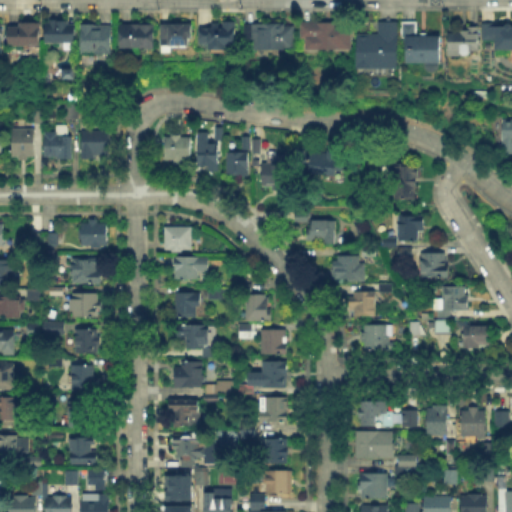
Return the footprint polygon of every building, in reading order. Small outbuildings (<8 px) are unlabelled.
[(67,20),(67,24),(76,24),(76,43),(46,43),(46,24),(53,24),(53,20),(67,20)] [(236,26),(236,45),(231,45),(231,52),(210,51),(210,45),(200,45),(201,26),(212,26),(212,24),(219,24),(219,26),(225,26),(225,21),(236,21),(236,26)] [(420,22),(419,35),(443,35),(443,64),(442,64),(442,65),(441,67),(441,69),(440,71),(435,73),(429,71),(428,70),(427,66),(426,63),(408,63),(409,35),(405,35),(405,22),(420,22)] [(36,23),(36,28),(40,28),(40,47),(9,47),(9,28),(18,28),(18,23),(36,23)] [(81,55),(82,23),(112,24),(112,56),(81,55)] [(284,24),(284,27),(293,27),(293,47),(284,47),(284,51),(255,51),(255,43),(245,43),(245,25),(255,25),(255,23),(284,24)] [(353,31),(353,42),(349,42),(349,50),(305,49),(305,39),(298,39),(298,23),(353,23),(353,31)] [(379,71),(356,71),(357,32),(379,32),(379,23),(398,23),(398,71),(379,71)] [(122,48),(122,24),(154,24),(154,48),(122,48)] [(163,48),(163,24),(191,24),(191,37),(189,37),(188,48),(163,48)] [(496,25),(496,28),(511,28),(511,52),(495,52),(495,41),(483,41),(483,25),(496,25)] [(469,53),(469,57),(461,57),(461,53),(449,53),(449,31),(466,31),(466,27),(479,27),(479,53),(469,53)] [(63,79),(63,69),(75,69),(75,79),(63,79)] [(62,118),(62,102),(76,103),(76,118),(62,118)] [(34,124),(34,108),(43,108),(43,124),(34,124)] [(511,155),(503,155),(503,121),(511,121),(511,155)] [(214,142),(214,126),(222,126),(222,142),(214,142)] [(13,157),(13,127),(36,127),(36,157),(13,157)] [(82,159),(82,132),(110,132),(110,159),(82,159)] [(210,133),(210,144),(218,145),(218,172),(210,172),(210,168),(199,168),(199,133),(210,133)] [(242,149),(242,135),(251,135),(251,149),(242,149)] [(73,136),(73,161),(59,161),(59,156),(46,155),(46,136),(73,136)] [(174,162),(174,159),(166,159),(166,136),(191,136),(191,159),(185,159),(185,162),(174,162)] [(253,155),(253,140),(261,140),(261,155),(253,155)] [(345,158),(339,178),(314,171),(315,166),(291,159),(296,143),(345,158)] [(227,176),(227,152),(248,153),(248,176),(227,176)] [(281,157),(281,163),(284,163),(284,185),(263,185),(263,163),(267,163),(267,157),(281,157)] [(405,160),(405,166),(418,166),(418,177),(405,177),(405,178),(393,178),(394,160),(405,160)] [(296,220),(295,210),(307,210),(308,219),(296,220)] [(419,243),(398,243),(398,217),(425,217),(425,233),(419,233),(419,243)] [(94,247),(94,246),(82,246),(82,226),(88,226),(88,220),(97,220),(97,226),(108,226),(108,246),(103,245),(103,247),(94,247)] [(310,221),(335,220),(335,239),(311,240),(310,221)] [(166,252),(166,227),(193,227),(193,252),(166,252)] [(48,247),(48,232),(60,232),(60,247),(48,247)] [(363,257),(363,246),(377,246),(377,257),(363,257)] [(447,253),(447,264),(450,264),(450,275),(422,275),(422,253),(447,253)] [(353,275),(334,275),(334,259),(340,259),(340,254),(358,254),(358,268),(353,268),(353,275)] [(176,281),(176,256),(200,256),(200,281),(176,281)] [(98,258),(98,272),(103,272),(103,283),(73,282),(73,258),(98,258)] [(14,286),(0,286),(0,259),(14,260),(14,286)] [(25,285),(25,299),(40,299),(40,285),(25,285)] [(445,287),(466,287),(465,295),(468,295),(468,311),(449,311),(449,318),(438,318),(438,310),(444,310),(445,287)] [(211,299),(211,288),(228,288),(228,299),(211,299)] [(199,319),(177,319),(177,292),(201,293),(201,306),(199,306),(199,319)] [(349,309),(349,295),(356,295),(356,292),(376,292),(376,316),(357,316),(357,309),(349,309)] [(98,293),(98,304),(101,304),(101,309),(96,309),(96,318),(75,318),(75,293),(98,293)] [(0,294),(1,294),(1,296),(19,296),(19,300),(25,300),(25,309),(19,309),(19,318),(7,318),(7,314),(0,314),(0,294)] [(255,296),(269,296),(268,309),(273,309),(273,322),(248,322),(248,296),(255,296)] [(24,319),(24,334),(39,334),(39,320),(24,319)] [(410,336),(410,321),(419,321),(419,336),(410,336)] [(436,334),(436,323),(450,323),(450,334),(436,334)] [(44,337),(44,324),(66,324),(66,337),(44,337)] [(394,324),(394,351),(365,351),(365,343),(362,343),(362,333),(365,333),(365,324),(394,324)] [(204,349),(183,350),(183,339),(179,339),(179,326),(210,326),(210,346),(216,346),(216,358),(204,358),(204,349)] [(466,329),(491,329),(491,349),(465,349),(466,329)] [(0,330),(21,330),(21,351),(12,351),(12,355),(3,355),(3,351),(0,351),(0,330)] [(97,330),(97,337),(101,337),(101,345),(97,345),(97,354),(76,354),(76,330),(97,330)] [(281,339),(281,344),(289,344),(289,355),(262,355),(263,330),(289,330),(289,339),(281,339)] [(0,361),(8,362),(8,363),(15,363),(14,389),(0,388),(0,361)] [(183,388),(176,388),(176,367),(183,367),(183,362),(204,362),(204,388),(183,388)] [(264,386),(249,386),(250,372),(264,372),(264,362),(287,362),(287,386),(264,386)] [(93,366),(93,377),(99,377),(99,391),(93,390),(93,392),(75,391),(75,386),(67,385),(67,376),(72,376),(72,366),(93,366)] [(234,378),(234,385),(231,385),(231,390),(206,390),(206,383),(218,383),(218,378),(234,378)] [(0,396),(16,396),(16,402),(21,402),(21,417),(16,417),(16,421),(0,421),(0,396)] [(45,405),(45,396),(58,396),(58,405),(45,405)] [(288,399),(288,422),(263,422),(263,399),(288,399)] [(186,426),(177,426),(177,413),(170,413),(170,400),(199,400),(199,418),(195,418),(195,426),(186,426)] [(360,416),(360,407),(362,407),(362,401),(389,402),(388,424),(362,424),(362,416),(360,416)] [(69,426),(69,402),(89,402),(89,426),(69,426)] [(448,407),(447,437),(428,437),(428,407),(448,407)] [(414,408),(401,408),(401,424),(414,424),(414,408)] [(486,409),(486,438),(462,438),(462,409),(486,409)] [(493,428),(493,411),(511,411),(511,428),(493,428)] [(241,436),(241,423),(255,423),(255,436),(241,436)] [(381,429),(381,433),(395,433),(395,459),(356,459),(356,429),(381,429)] [(50,443),(50,433),(65,433),(65,443),(50,443)] [(197,436),(197,440),(201,440),(201,446),(208,446),(208,458),(195,458),(195,466),(181,466),(181,459),(184,459),(184,458),(178,458),(178,450),(175,450),(175,434),(180,434),(180,436),(188,436),(188,433),(197,433),(197,436)] [(0,434),(17,435),(17,447),(23,447),(23,459),(0,459),(0,434)] [(93,444),(93,451),(98,451),(98,464),(71,464),(71,447),(70,447),(70,438),(96,438),(96,444),(93,444)] [(264,462),(264,451),(266,451),(266,440),(289,440),(289,464),(269,464),(269,462),(264,462)] [(484,455),(485,442),(493,442),(493,455),(484,455)] [(27,466),(27,457),(44,457),(44,466),(27,466)] [(399,457),(416,457),(416,472),(399,472),(399,457)] [(479,480),(479,469),(494,469),(494,480),(479,480)] [(284,493),(266,493),(266,470),(293,470),(293,493),(284,493)] [(444,484),(444,470),(458,470),(458,484),(444,484)] [(197,486),(197,471),(209,471),(209,486),(197,486)] [(66,485),(66,472),(80,472),(80,485),(66,485)] [(92,486),(92,472),(107,472),(106,486),(92,486)] [(164,474),(164,499),(190,499),(190,474),(164,474)] [(363,474),(389,474),(389,499),(362,499),(363,474)] [(33,493),(33,481),(41,481),(41,493),(33,493)] [(506,489),(506,491),(511,491),(511,511),(499,511),(499,489),(506,489)] [(29,496),(29,498),(36,498),(36,511),(12,511),(12,498),(17,498),(17,495),(29,496)] [(66,495),(66,498),(73,498),(73,511),(47,511),(48,498),(52,498),(52,495),(66,495)] [(83,511),(83,495),(110,495),(110,511),(83,511)] [(215,495),(215,498),(232,498),(232,511),(206,511),(207,497),(207,495),(215,495)] [(251,509),(251,496),(266,496),(266,509),(251,509)] [(425,511),(425,496),(453,496),(453,511),(425,511)] [(463,511),(463,496),(488,496),(488,511),(463,511)] [(407,511),(407,501),(420,501),(420,511),(407,511)] [(386,511),(386,503),(359,503),(358,511),(386,511)]
